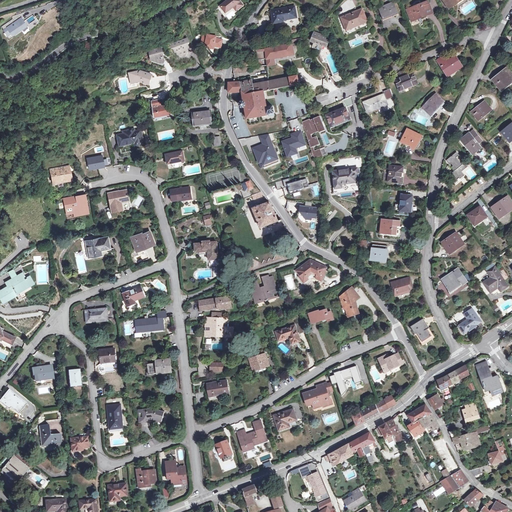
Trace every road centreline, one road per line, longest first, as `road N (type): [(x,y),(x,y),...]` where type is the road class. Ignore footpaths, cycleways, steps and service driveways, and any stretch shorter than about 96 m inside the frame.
road 1 (tertiary): [(400,335),(353,271),(302,242),(243,161),(225,121),(227,75)]
road 2 (residential): [(55,322),(87,351),(101,455),(113,463),(191,436)]
road 3 (residential): [(191,436),(264,404),(338,357),(400,335)]
road 4 (residential): [(306,105),(484,34),(494,37)]
road 5 (tertiary): [(188,0),(0,73)]
road 6 (residential): [(431,222),(437,159),(494,37)]
road 7 (residential): [(191,436),(175,263)]
road 8 (tertiary): [(282,466),(418,390)]
road 9 (residential): [(511,504),(470,477),(418,390)]
road 10 (residential): [(175,263),(155,191),(143,178),(90,184)]
road 11 (residential): [(461,357),(431,297),(431,222)]
road 12 (residential): [(55,322),(72,299),(175,263)]
